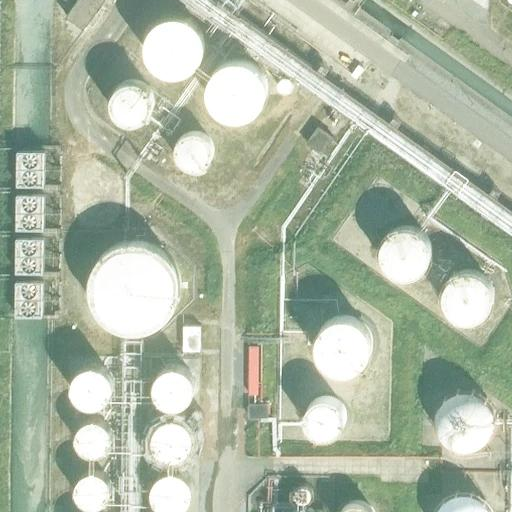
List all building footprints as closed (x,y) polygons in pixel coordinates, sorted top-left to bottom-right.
[(80,0),(97,13),(107,0),(80,0)] [(75,2),(69,15),(92,26),(98,13),(75,2)] [(206,46),(206,39),(205,32),(203,26),(201,21),(195,15),(190,11),(185,9),(178,7),(172,7),(168,7),(161,9),(155,13),(150,17),(147,21),(143,27),(142,33),(141,39),(142,46),(143,52),(147,58),(150,62),(156,67),(161,70),(168,72),(173,72),(179,72),(186,70),(191,67),(196,63),(200,58),(204,52),(206,46)] [(264,90),(265,84),(264,79),(263,74),(261,69),(257,64),(252,60),(246,56),(240,54),(236,54),(230,54),(224,55),(217,59),(214,61),(210,66),(206,71),(204,77),(204,84),(204,89),(205,94),(207,99),(211,104),(215,108),(222,112),(229,114),(233,115),(239,114),(246,113),(250,110),(255,106),(259,101),(262,96),(264,90)] [(153,106),(153,101),(153,97),(152,93),(150,89),(147,85),(143,82),(140,80),(132,78),(124,79),(120,80),(115,83),(111,87),(109,91),(107,95),(106,100),(107,104),(108,109),(109,113),(113,117),(120,122),(128,125),(133,124),(138,123),(142,121),(146,118),(149,114),(151,111),(153,106)] [(211,155),(211,151),(211,147),(210,143),(206,138),(201,134),(197,133),(193,132),(188,133),(185,134),(179,138),(175,144),(173,151),(174,158),(176,162),(178,165),(181,167),(185,169),(191,171),(195,171),(199,169),(206,165),(210,159),(211,155)] [(427,249),(427,244),(427,238),(425,234),(423,229),(420,226),(413,221),(408,219),(402,218),(394,220),(390,221),(385,225),(381,229),(379,234),(377,239),(377,243),(377,248),(378,253),(382,260),(386,263),(390,266),(394,268),(400,269),(404,269),(409,268),(414,266),(419,263),(423,259),(425,254),(427,249)] [(181,289),(182,279),(181,270),(178,262),(174,254),(168,246),(162,241),(153,236),(144,233),(135,232),(126,233),(116,236),(108,241),(101,246),(95,254),(91,261),(89,269),(88,279),(88,287),(91,296),(95,304),(101,312),(109,319),(116,322),(124,325),(132,326),(141,326),(151,324),(159,320),(167,313),(174,306),(178,298),(181,289)] [(491,297),(492,292),(491,287),(490,283),(487,277),(484,274),(477,269),(472,268),(467,267),(463,268),(457,269),(450,274),(447,278),(445,283),(443,291),(443,295),(444,301),(449,308),(452,311),(457,314),(461,316),(465,316),(469,316),(476,315),(481,312),(484,310),(487,306),(490,301),(491,297)] [(370,348),(371,342),(370,335),(369,330),(366,325),(363,321),(359,318),(355,315),(350,313),(343,312),(338,312),(332,313),(326,316),(322,320),(318,323),(315,329),(313,334),(312,341),(312,347),(314,352),(316,357),(319,361),(323,365),(328,368),(332,370),(339,371),(346,371),(351,370),(356,367),(361,364),(364,360),(368,355),(370,348)] [(113,381),(114,377),(113,370),(109,363),(105,360),(102,358),(96,357),(91,357),(88,358),(84,359),(80,362),(78,365),(76,369),(74,376),(75,383),(79,389),(82,392),(86,395),(92,396),(100,396),(103,394),(107,391),(110,388),(112,384),(113,381)] [(195,381),(195,377),(194,369),(190,364),(184,359),(181,358),(176,357),(170,358),(166,360),(162,362),(160,365),(158,368),(156,372),(156,376),(157,383),(160,390),(163,393),(166,395),(174,397),(178,397),(182,396),(188,392),(191,389),(194,386),(195,381)] [(492,421),(493,415),(492,408),(490,402),(488,398),(484,392),(478,388),(474,386),(466,384),(462,383),(456,384),(449,386),(445,388),(440,392),(435,398),(432,402),(431,408),(430,414),(430,420),(432,426),(435,432),(438,436),(444,441),(449,444),(454,446),(460,446),(466,446),(473,444),(478,442),(483,438),(488,433),(490,427),(492,421)] [(347,419),(347,415),(347,412),(346,408),(342,402),(336,398),(330,397),(323,397),(316,401),(312,407),(310,411),(310,415),(310,419),(311,423),(315,428),(320,432),(327,434),(334,433),(337,432),(341,429),(344,426),(346,423),(347,419)] [(193,436),(195,430),(194,424),(192,420),(190,418),(185,415),(179,413),(172,415),(168,418),(164,423),(163,429),(163,432),(164,436),(167,441),(173,445),(178,446),(185,445),(190,441),(193,436)] [(115,436),(117,430),(115,424),(112,419),(108,416),(101,414),(98,414),(93,416),(89,419),(86,424),(84,430),(86,436),(89,441),(94,445),(99,446),(106,445),(112,442),(115,436)] [(375,436),(373,472),(401,473),(403,437),(375,436)] [(115,487),(116,481),(115,476),(112,470),(107,466),(100,465),(93,466),(88,470),(85,475),(84,481),(85,487),(88,492),(90,494),(94,496),(99,497),(106,496),(111,492),(115,487)] [(197,488),(199,482),(198,476),(194,471),(191,468),(188,467),(183,466),(177,467),(173,469),(171,471),(167,476),(166,482),(168,488),(171,493),(173,495),(177,497),(183,498),(189,497),(192,495),(195,493),(197,488)] [(489,511),(488,506),(485,501),(482,497),(478,493),(472,489),(466,487),(460,487),(455,487),(448,489),(442,492),(438,496),(434,500),(431,506),(429,511),(489,511)]
